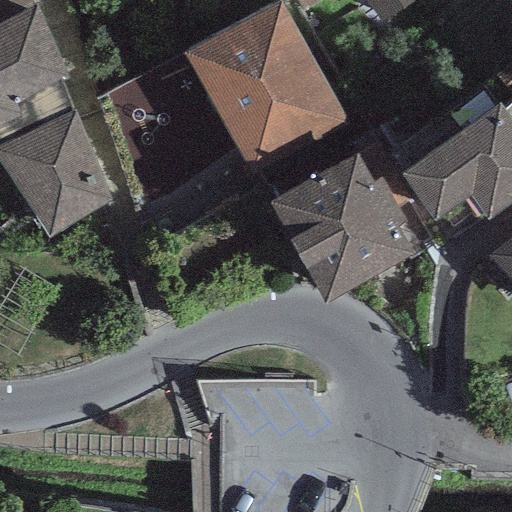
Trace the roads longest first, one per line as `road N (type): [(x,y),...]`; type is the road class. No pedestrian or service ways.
road 1 (tertiary): [(0,404),(53,395),(274,312),(356,325),(403,387),(404,423)]
road 2 (residential): [(404,423),(440,408),(457,273),(471,247),(511,220)]
